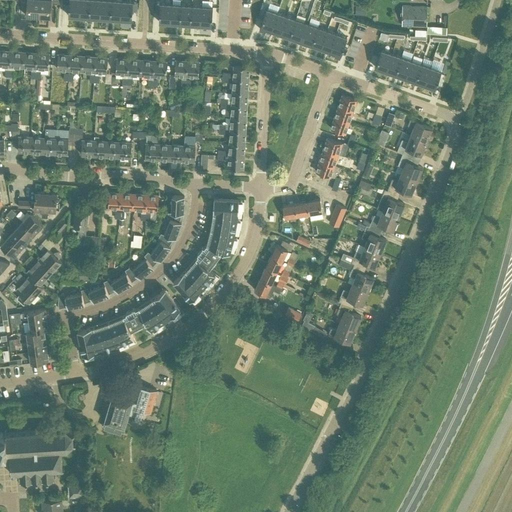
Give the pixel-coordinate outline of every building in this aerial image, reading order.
[(20,0),(21,0),(21,1),(27,2),(26,15),(39,16),(40,2),(39,0),(20,0)] [(39,0),(40,2),(39,16),(51,17),(52,3),(57,4),(57,0),(39,0)] [(69,0),(68,16),(80,17),(80,0),(69,0)] [(80,0),(80,17),(89,17),(90,0),(80,0)] [(90,0),(89,17),(100,18),(101,0),(90,0)] [(111,0),(101,0),(100,18),(111,19),(112,0),(111,0)] [(112,0),(111,19),(120,19),(122,1),(112,0)] [(122,1),(120,19),(132,20),(132,10),(136,10),(137,3),(133,2),(133,1),(122,1)] [(156,4),(156,12),(160,12),(159,22),(170,23),(172,4),(160,3),(160,4),(156,4)] [(172,4),(170,23),(180,23),(181,5),(172,4)] [(181,5),(180,23),(191,24),(192,5),(181,5)] [(192,5),(191,24),(200,25),(202,6),(192,5)] [(367,6),(356,5),(355,14),(366,15),(367,6)] [(202,6),(200,25),(212,26),(213,7),(202,6)] [(402,26),(426,26),(427,7),(403,6),(402,26)] [(267,9),(260,29),(270,33),(277,13),(267,9)] [(277,13),(270,33),(271,33),(272,31),(280,34),(286,16),(277,13)] [(286,16),(280,34),(289,37),(295,19),(286,16)] [(295,19),(289,37),(299,40),(305,22),(295,19)] [(308,24),(302,41),(312,45),(318,27),(308,24)] [(318,27),(312,45),(321,48),(327,30),(318,27)] [(327,30),(321,48),(329,51),(329,53),(336,33),(327,30)] [(336,33),(329,53),(340,57),(347,37),(336,33)] [(0,64),(11,65),(12,51),(0,49),(0,64)] [(381,49),(375,67),(386,71),(392,53),(381,49)] [(12,51),(11,65),(24,66),(25,52),(12,51)] [(25,52),(24,66),(37,67),(38,53),(25,52)] [(38,53),(37,67),(48,68),(49,53),(38,53)] [(392,53),(386,71),(395,74),(401,56),(392,53)] [(57,69),(68,69),(69,55),(58,54),(57,69)] [(69,55),(68,69),(82,70),(83,55),(69,55)] [(82,70),(95,71),(96,56),(83,55),(82,70)] [(96,56),(95,71),(107,72),(108,57),(96,56)] [(401,56),(395,74),(405,78),(411,60),(401,56)] [(128,73),(129,59),(116,58),(116,73),(123,73),(128,73)] [(132,74),(140,74),(141,59),(129,59),(128,73),(132,74)] [(149,75),(153,75),(154,60),(141,59),(140,74),(149,75)] [(154,60),(153,75),(166,76),(166,61),(154,60)] [(174,75),(186,75),(187,61),(175,60),(174,75)] [(411,60),(405,78),(415,81),(421,63),(411,60)] [(187,61),(186,75),(198,76),(199,61),(187,61)] [(421,63),(415,81),(424,84),(430,67),(421,63)] [(233,78),(248,79),(249,66),(234,65),(233,78)] [(430,67),(424,84),(435,88),(441,70),(430,67)] [(233,91),(248,92),(248,79),(233,78),(233,91)] [(248,92),(233,91),(232,104),(247,104),(248,92)] [(339,106),(353,111),(357,100),(343,95),(339,106)] [(169,103),(172,109),(181,106),(178,100),(169,103)] [(231,118),(246,119),(247,104),(232,104),(231,118)] [(334,118),(349,123),(353,111),(339,106),(334,118)] [(385,124),(390,126),(394,114),(389,112),(385,124)] [(231,118),(230,130),(245,131),(246,119),(231,118)] [(349,123),(334,118),(331,128),(345,133),(349,123)] [(410,135),(426,141),(432,128),(410,119),(407,125),(413,128),(410,135)] [(230,130),(230,141),(245,142),(245,131),(230,130)] [(397,151),(402,154),(408,156),(410,150),(421,155),(426,141),(410,135),(407,142),(401,140),(397,151)] [(18,150),(30,151),(31,137),(19,136),(18,150)] [(106,155),(107,141),(99,140),(99,136),(95,136),(95,140),(94,155),(106,155)] [(31,137),(30,151),(43,152),(44,137),(31,137)] [(43,152),(55,153),(56,138),(45,137),(44,137),(43,152)] [(56,138),(55,153),(68,154),(69,139),(56,138)] [(324,149),(338,154),(342,143),(327,138),(324,149)] [(81,154),(94,155),(95,140),(82,139),(81,154)] [(119,141),(107,141),(106,155),(119,156),(119,141)] [(119,141),(119,156),(131,157),(132,142),(119,141)] [(229,155),(244,156),(245,142),(230,141),(229,155)] [(145,158),(157,158),(158,144),(145,143),(145,158)] [(158,144),(157,158),(170,159),(171,144),(158,144)] [(171,144),(170,159),(182,160),(183,145),(171,144)] [(183,145),(182,160),(195,160),(196,146),(183,145)] [(324,149),(319,161),(334,166),(338,154),(324,149)] [(400,174),(417,181),(422,168),(412,163),(414,159),(408,156),(402,154),(397,165),(403,168),(400,174)] [(244,156),(229,155),(228,167),(243,168),(244,156)] [(334,166),(319,161),(316,172),(330,177),(334,166)] [(386,190),(396,194),(399,195),(401,190),(411,194),(417,181),(400,174),(397,182),(391,179),(386,190)] [(337,190),(341,178),(336,176),(331,189),(336,191),(337,190)] [(381,210),(398,217),(404,204),(394,199),(396,194),(386,190),(384,189),(379,201),(384,204),(381,210)] [(35,191),(34,202),(34,207),(34,209),(56,210),(57,193),(35,191)] [(108,207),(120,207),(121,193),(109,192),(108,207)] [(355,192),(353,198),(365,202),(367,197),(361,195),(355,192)] [(121,193),(120,207),(134,208),(135,194),(121,193)] [(134,208),(147,209),(148,194),(135,194),(134,208)] [(148,194),(147,209),(158,209),(159,195),(148,194)] [(172,195),(171,213),(168,213),(167,217),(170,218),(180,222),(182,213),(183,213),(184,196),(172,195)] [(238,212),(239,199),(218,198),(218,196),(216,196),(215,198),(214,197),(213,211),(217,211),(217,214),(214,230),(210,245),(207,244),(207,243),(207,244),(204,248),(203,247),(198,254),(199,255),(196,258),(195,259),(196,259),(198,261),(193,267),(186,275),(183,272),(174,281),(174,282),(174,283),(175,285),(176,284),(190,300),(200,291),(203,287),(215,273),(209,268),(223,250),(230,252),(234,235),(237,217),(238,212)] [(308,201),(310,213),(322,211),(320,199),(308,201)] [(294,203),(296,215),(310,213),(308,201),(294,203)] [(296,215),(294,203),(283,205),(285,217),(296,215)] [(330,222),(339,225),(346,207),(337,204),(330,222)] [(398,217),(381,210),(379,218),(373,215),(370,223),(364,220),(363,224),(366,226),(369,227),(378,230),(381,232),(383,226),(393,230),(398,217)] [(74,227),(79,228),(79,233),(78,246),(96,248),(97,236),(85,235),(88,213),(76,212),(74,227)] [(23,221),(36,233),(43,225),(30,213),(23,221)] [(159,238),(161,240),(169,246),(173,238),(175,239),(181,222),(180,222),(170,218),(164,234),(161,233),(159,238)] [(56,227),(60,231),(67,224),(62,219),(56,227)] [(15,229),(28,241),(36,233),(23,221),(15,229)] [(367,240),(364,246),(380,253),(386,240),(376,236),(378,230),(369,227),(366,226),(361,238),(367,240)] [(8,237),(21,249),(28,241),(15,229),(8,237)] [(133,246),(141,247),(142,235),(134,234),(133,240),(131,240),(131,246),(133,246)] [(296,241),(302,244),(305,237),(299,235),(296,241)] [(21,249),(8,237),(1,246),(14,257),(21,249)] [(302,244),(308,246),(310,240),(305,237),(302,244)] [(144,255),(146,258),(151,264),(153,266),(159,260),(160,261),(171,247),(169,246),(161,240),(151,253),(148,251),(144,255)] [(44,252),(40,256),(54,269),(62,261),(59,258),(60,257),(61,255),(60,253),(59,252),(57,252),(55,252),(54,253),(42,243),(38,246),(44,252)] [(276,244),(271,256),(282,261),(288,249),(276,244)] [(341,259),(354,264),(363,268),(365,262),(375,266),(380,253),(364,246),(361,254),(355,252),(353,257),(344,253),(341,259)] [(31,255),(28,258),(48,276),(54,269),(40,256),(37,260),(31,255)] [(271,256),(265,267),(277,272),(282,261),(271,256)] [(48,276),(28,258),(25,261),(30,267),(26,271),(29,274),(41,283),(48,276)] [(151,264),(146,258),(133,269),(131,266),(125,270),(127,273),(132,282),(139,277),(140,278),(154,267),(153,266),(151,264)] [(0,259),(0,270),(1,272),(10,263),(0,259)] [(363,268),(354,264),(349,276),(355,278),(352,285),(368,291),(374,278),(364,274),(366,269),(363,268)] [(265,267),(260,278),(271,283),(277,272),(265,267)] [(284,269),(282,274),(287,277),(290,272),(284,269)] [(79,271),(81,281),(91,280),(89,270),(79,271)] [(17,276),(37,293),(44,286),(41,283),(29,274),(26,278),(20,272),(17,276)] [(104,281),(105,284),(109,294),(117,290),(118,292),(133,283),(132,282),(127,273),(112,281),(110,279),(104,281)] [(37,293),(17,276),(14,279),(20,285),(16,289),(20,293),(17,297),(17,299),(23,305),(27,305),(37,293)] [(260,278),(255,290),(266,295),(270,297),(273,291),(278,294),(281,288),(276,286),(271,283),(260,278)] [(81,289),(82,293),(82,295),(84,303),(93,300),(93,302),(109,295),(109,294),(105,284),(89,290),(88,287),(81,289)] [(339,301),(341,302),(350,306),(352,300),(362,304),(368,291),(352,285),(349,292),(343,289),(339,301)] [(170,316),(180,308),(167,292),(168,291),(166,289),(165,290),(165,289),(155,297),(157,300),(154,302),(147,306),(141,310),(139,308),(140,307),(139,307),(135,309),(135,308),(126,313),(127,313),(122,316),(123,316),(124,319),(110,325),(95,330),(91,331),(90,327),(78,330),(78,331),(77,331),(77,334),(78,334),(83,354),(95,352),(95,351),(100,350),(117,344),(134,337),(131,331),(147,322),(150,329),(166,319),(170,316)] [(58,304),(59,308),(67,306),(68,308),(84,304),(84,303),(82,295),(82,293),(65,296),(64,293),(59,294),(58,304)] [(339,323),(355,330),(361,316),(351,312),(353,307),(350,306),(341,302),(336,314),(342,316),(339,323)] [(302,312),(289,306),(285,314),(298,320),(302,312)] [(28,318),(29,321),(47,319),(46,308),(22,311),(23,317),(25,318),(28,318)] [(301,325),(313,331),(316,326),(308,322),(313,314),(308,311),(303,320),(304,320),(301,325)] [(29,321),(30,332),(45,330),(49,329),(47,319),(29,321)] [(355,330),(339,323),(336,330),(331,327),(328,334),(350,343),(355,330)] [(26,332),(28,343),(46,340),(45,330),(30,332),(26,332)] [(46,340),(28,343),(29,353),(48,350),(46,340)] [(48,350),(29,353),(30,363),(49,360),(48,350)] [(104,428),(121,433),(123,425),(124,425),(129,411),(131,412),(132,409),(130,408),(130,405),(150,411),(157,390),(136,384),(132,398),(113,392),(105,420),(106,420),(104,428)] [(6,430),(4,431),(5,435),(7,451),(7,452),(5,455),(7,456),(9,453),(10,453),(11,470),(9,472),(10,473),(12,471),(16,471),(20,471),(21,479),(20,479),(20,480),(21,480),(30,480),(44,479),(54,478),(55,478),(54,477),(54,473),(53,469),(60,468),(63,470),(64,469),(62,467),(60,450),(66,450),(66,453),(68,453),(67,449),(72,445),(75,446),(76,444),(73,443),(72,435),(75,434),(74,433),(71,434),(66,430),(67,427),(65,426),(64,429),(60,429),(59,426),(57,426),(58,429),(51,430),(50,426),(48,427),(48,430),(41,430),(41,427),(39,427),(39,430),(30,431),(30,428),(28,428),(28,431),(19,432),(18,429),(16,429),(16,432),(7,433),(6,430)] [(69,484),(70,495),(83,494),(82,483),(69,484)] [(41,511),(62,511),(62,500),(42,501),(42,509),(41,509),(41,511)]
